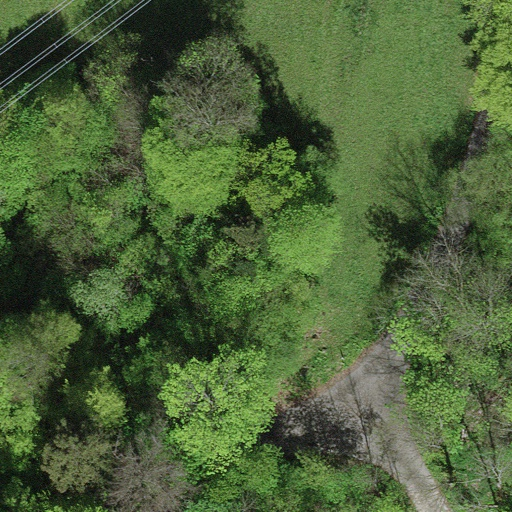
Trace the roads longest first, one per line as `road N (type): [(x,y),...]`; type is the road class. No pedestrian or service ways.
road 1 (track): [(168,511),(233,455),(349,398),(390,356),(448,248),(511,42)]
road 2 (track): [(432,511),(408,465),(349,398)]
